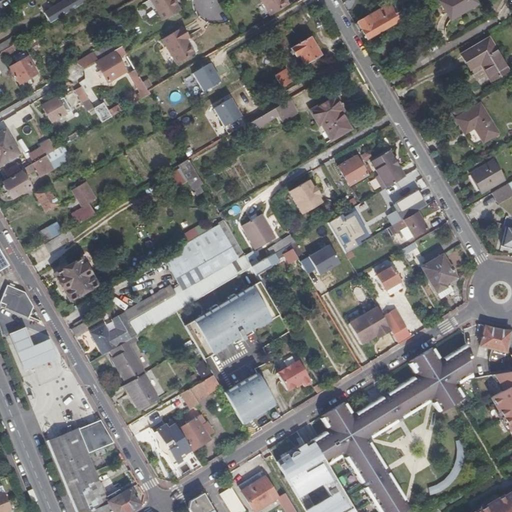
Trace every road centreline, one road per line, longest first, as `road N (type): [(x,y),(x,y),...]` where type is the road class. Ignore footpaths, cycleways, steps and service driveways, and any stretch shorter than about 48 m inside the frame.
road 1 (residential): [(480,304),(162,502)]
road 2 (residential): [(489,273),(324,0)]
road 3 (residential): [(162,502),(0,234)]
road 4 (tertiary): [(50,511),(0,389)]
